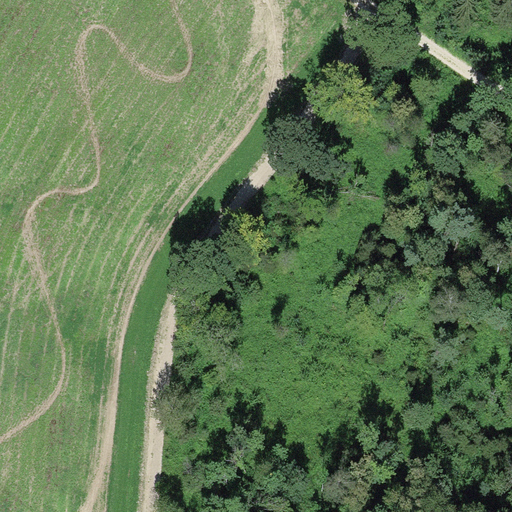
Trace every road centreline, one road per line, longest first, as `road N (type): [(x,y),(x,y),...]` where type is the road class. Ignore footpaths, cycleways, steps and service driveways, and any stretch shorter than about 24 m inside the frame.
road 1 (track): [(358,0),(343,74),(268,151),(192,258),(162,352),(148,511)]
road 2 (track): [(511,87),(367,0)]
